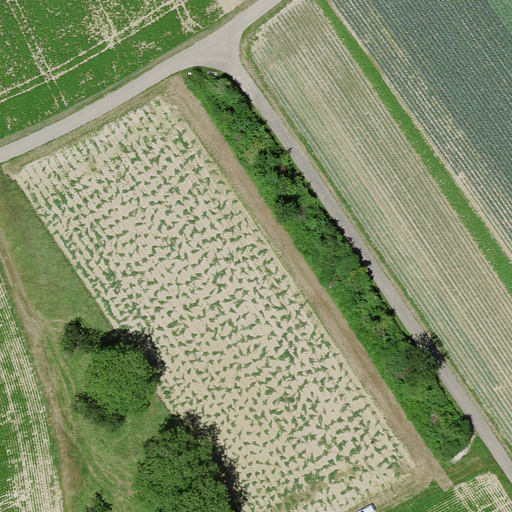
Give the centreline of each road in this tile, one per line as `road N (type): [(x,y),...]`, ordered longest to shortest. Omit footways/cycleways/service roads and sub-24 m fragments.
road 1 (track): [(220,41),(511,475)]
road 2 (track): [(0,154),(220,41)]
